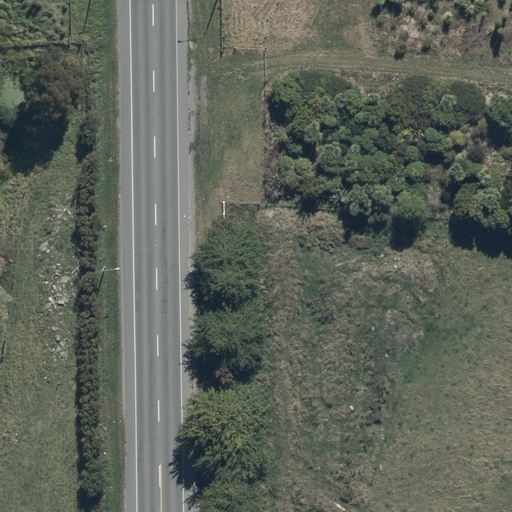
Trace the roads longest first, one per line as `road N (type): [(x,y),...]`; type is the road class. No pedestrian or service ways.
road 1 (secondary): [(160,511),(153,0)]
road 2 (track): [(153,8),(264,66),(511,83)]
